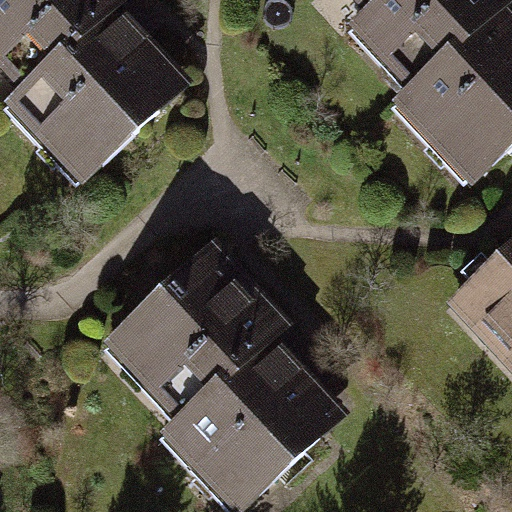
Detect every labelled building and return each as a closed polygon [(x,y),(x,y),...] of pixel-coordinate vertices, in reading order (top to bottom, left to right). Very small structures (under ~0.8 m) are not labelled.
[(135,0),(0,0),(0,73),(91,182),(207,86),(135,0)] [(352,0),(365,14),(342,30),(378,69),(452,0),(352,0)] [(511,8),(511,0),(452,0),(378,69),(405,97),(394,107),(476,195),(511,160),(511,10),(511,9),(511,8)] [(511,259),(454,308),(511,376),(511,259)] [(217,261),(104,360),(237,511),(253,511),(358,421),(217,261)]
